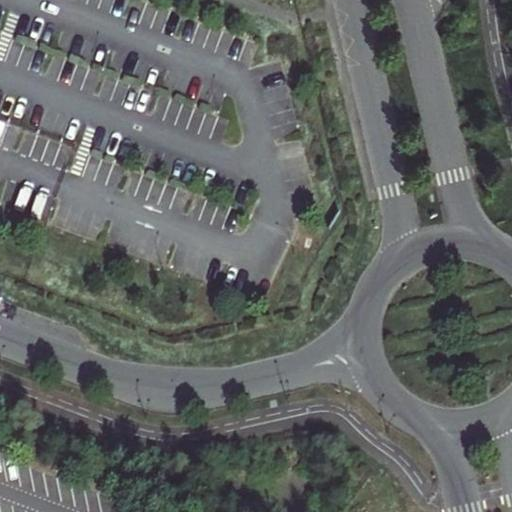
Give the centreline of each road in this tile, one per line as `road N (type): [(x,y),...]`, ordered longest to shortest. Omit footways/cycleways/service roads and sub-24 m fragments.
road 1 (residential): [(0,339),(124,383),(173,390),(250,383),(364,355)]
road 2 (residential): [(350,0),(398,213),(381,277)]
road 3 (residential): [(493,247),(461,206),(410,0)]
road 4 (residential): [(493,247),(432,243),(381,277)]
